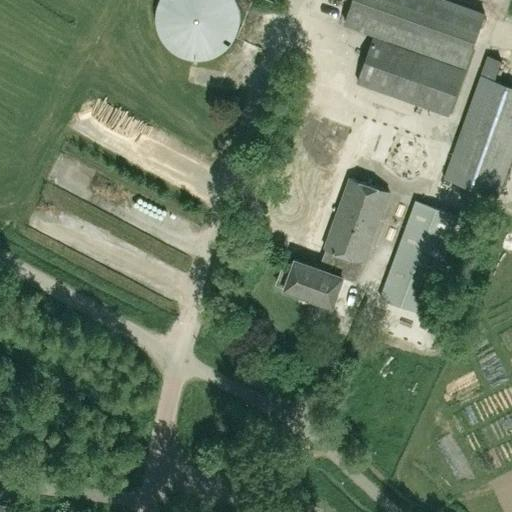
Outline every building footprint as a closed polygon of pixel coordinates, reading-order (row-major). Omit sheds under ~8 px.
[(162,37),(170,48),(180,54),(192,58),(204,58),(216,54),(226,48),(234,38),(239,27),(240,13),(237,0),(159,0),(156,11),(157,24),(162,37)] [(248,19),(268,22),(271,4),(252,0),(248,19)] [(466,66),(485,13),(449,0),(352,0),(345,22),(466,66)] [(449,113),(465,69),(374,37),(359,82),(449,113)] [(498,195),(511,155),(511,86),(495,80),(501,60),(488,55),(445,177),(498,195)] [(356,281),(363,261),(364,261),(391,189),(352,175),(331,235),(327,234),(346,181),(369,111),(310,89),(260,223),(268,226),(263,240),(278,246),(283,232),(326,246),(319,266),(295,257),(290,272),(282,269),(277,282),(286,285),(285,288),(332,304),(342,276),(356,281)] [(461,234),(449,230),(454,214),(414,200),(380,297),(389,300),(386,308),(402,314),(405,306),(421,311),(440,256),(451,260),(461,234)] [(0,511),(23,511),(24,506),(0,502),(0,511)]
